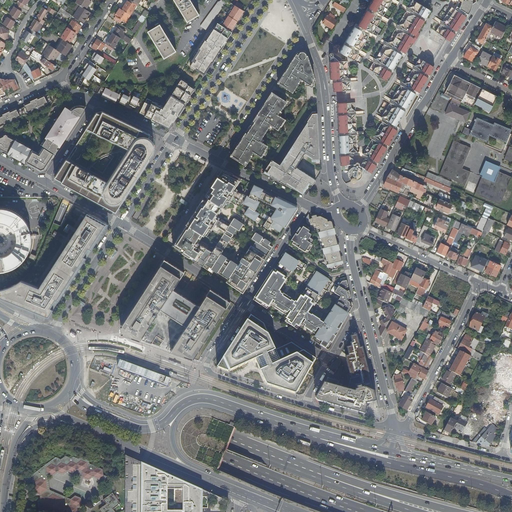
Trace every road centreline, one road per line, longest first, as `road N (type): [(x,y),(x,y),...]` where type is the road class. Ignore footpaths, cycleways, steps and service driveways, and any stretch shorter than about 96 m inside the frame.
road 1 (motorway): [(0,370),(365,511)]
road 2 (motorway): [(354,487),(0,344)]
road 3 (primary): [(243,410),(196,399),(143,429),(87,409),(68,393)]
road 4 (residential): [(448,60),(357,210)]
road 5 (residential): [(396,431),(479,282)]
road 6 (residential): [(263,0),(174,139)]
road 7 (residential): [(305,30),(219,161)]
road 8 (primary): [(243,410),(197,405),(176,420),(175,448),(199,475)]
road 9 (residential): [(358,226),(479,282)]
road 10 (tertiary): [(396,431),(362,304)]
road 11 (residential): [(122,224),(50,332)]
road 12 (primary): [(83,429),(199,475)]
